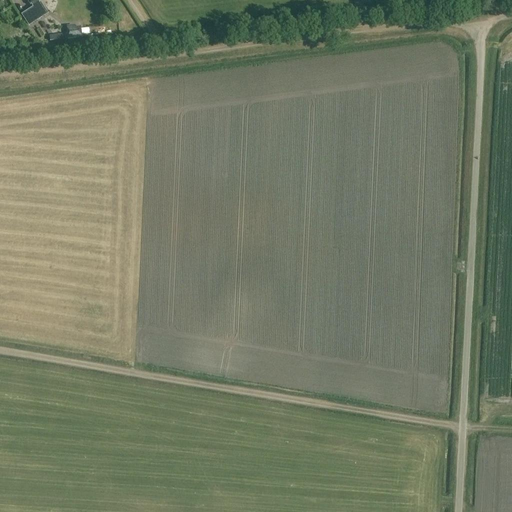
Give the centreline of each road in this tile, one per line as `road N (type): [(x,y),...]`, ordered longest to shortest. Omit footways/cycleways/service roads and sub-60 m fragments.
road 1 (track): [(511,430),(0,352)]
road 2 (track): [(0,74),(425,24),(466,25),(482,34)]
road 3 (unclassified): [(458,511),(482,34)]
